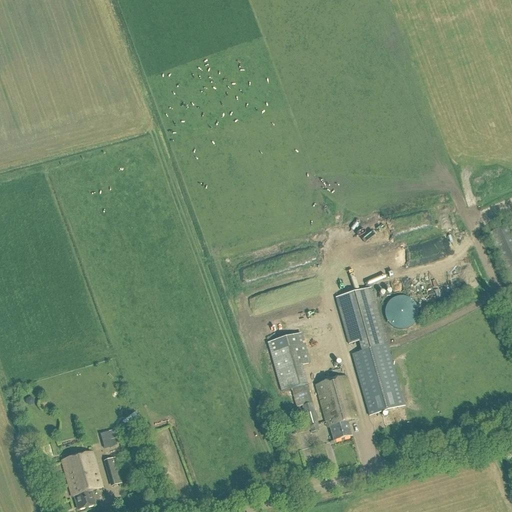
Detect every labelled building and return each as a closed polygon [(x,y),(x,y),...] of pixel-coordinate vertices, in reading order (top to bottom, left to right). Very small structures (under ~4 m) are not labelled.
[(511,278),(496,241),(483,246),(506,300),(511,297),(510,293),(511,291),(511,278)] [(370,290),(335,299),(348,345),(357,343),(358,342),(361,353),(359,353),(352,355),(352,356),(368,417),(403,408),(386,347),(370,290)] [(395,330),(400,331),(405,331),(410,329),(414,325),(417,320),(418,315),(417,309),(414,304),(410,301),(405,298),(400,298),(395,299),(390,302),(387,307),(385,312),(385,317),(387,322),(390,327),(395,330)] [(511,300),(501,306),(509,325),(511,323),(511,300)] [(310,434),(320,431),(302,368),(311,365),(302,335),(267,345),(281,393),(291,390),(296,409),(301,407),(308,429),(309,429),(310,434)] [(351,438),(347,424),(357,422),(345,378),(315,387),(327,429),(330,429),(334,443),(351,438)] [(293,417),(296,416),(294,409),(286,411),(290,426),(295,424),(293,417)] [(292,427),(279,431),(281,436),(293,433),(292,427)] [(99,435),(101,442),(110,440),(108,433),(108,432),(99,435)] [(83,437),(86,452),(94,450),(91,435),(83,437)] [(94,507),(91,494),(102,490),(92,454),(62,463),(72,499),(74,498),(78,511),(94,507)]
